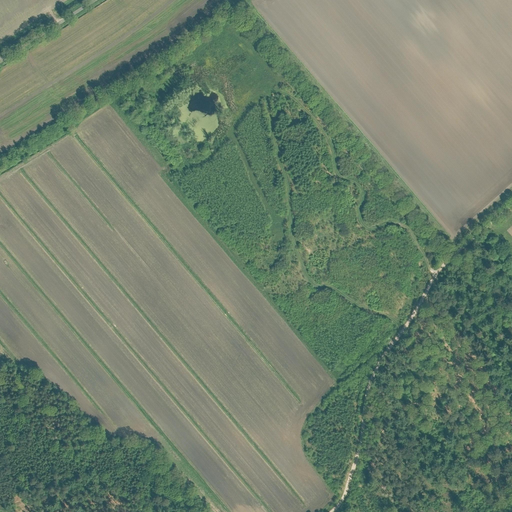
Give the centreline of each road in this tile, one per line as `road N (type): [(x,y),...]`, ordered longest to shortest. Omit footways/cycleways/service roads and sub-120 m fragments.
road 1 (track): [(401,332),(388,315),(309,280),(290,223),(271,89),(300,103),(327,135),(338,174),(361,187),(363,225),(402,223),(435,274)]
road 2 (track): [(511,204),(435,274),(376,368),(356,458),(331,511)]
